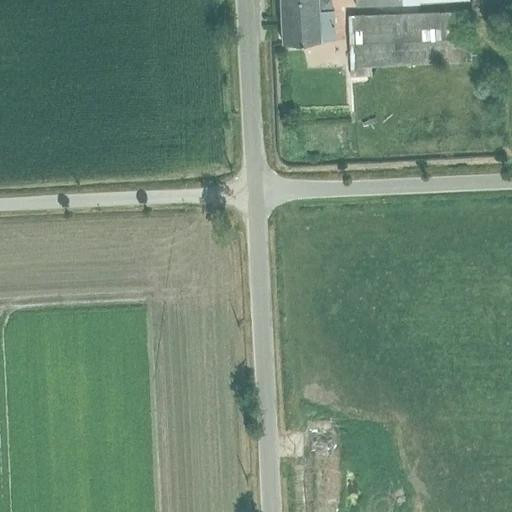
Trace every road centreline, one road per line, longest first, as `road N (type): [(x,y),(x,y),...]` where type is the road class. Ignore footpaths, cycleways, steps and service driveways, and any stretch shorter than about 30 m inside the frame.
road 1 (unclassified): [(272,511),(258,194)]
road 2 (unclassified): [(258,194),(0,206)]
road 3 (unclassified): [(258,194),(511,186)]
road 4 (unclassified): [(258,194),(247,0)]
